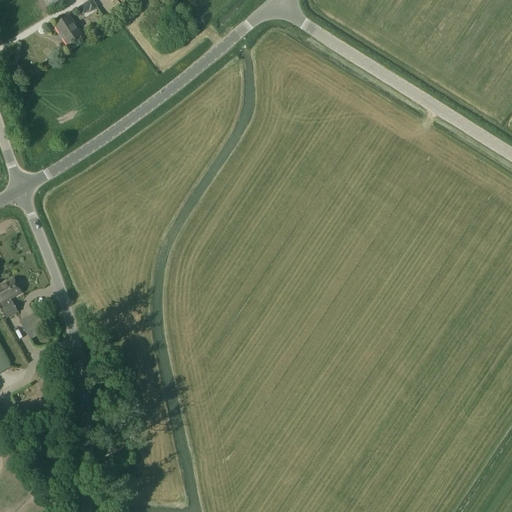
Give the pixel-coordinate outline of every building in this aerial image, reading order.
[(90,0),(80,5),(87,20),(99,14),(92,0),(90,0)] [(81,37),(68,17),(54,27),(67,46),(81,37)] [(19,294),(11,280),(0,286),(0,305),(2,309),(0,310),(0,312),(4,319),(16,313),(11,304),(10,304),(8,300),(19,294)] [(40,324),(34,315),(18,323),(24,333),(40,324)] [(0,350),(0,374),(10,368),(0,350)]
